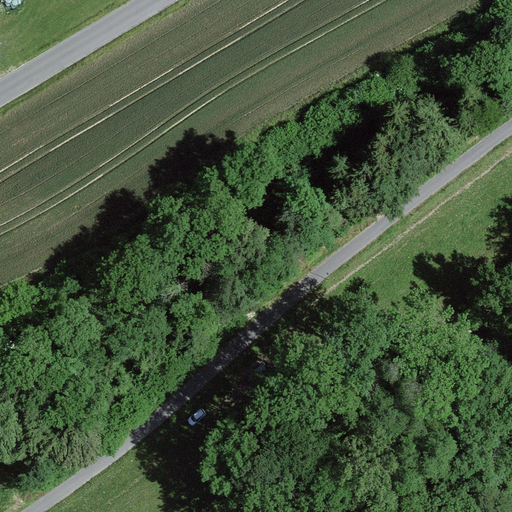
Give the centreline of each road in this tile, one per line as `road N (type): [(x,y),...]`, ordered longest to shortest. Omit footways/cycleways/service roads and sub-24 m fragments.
road 1 (unclassified): [(511,121),(355,239),(196,379),(24,511)]
road 2 (unclassified): [(156,0),(0,92)]
